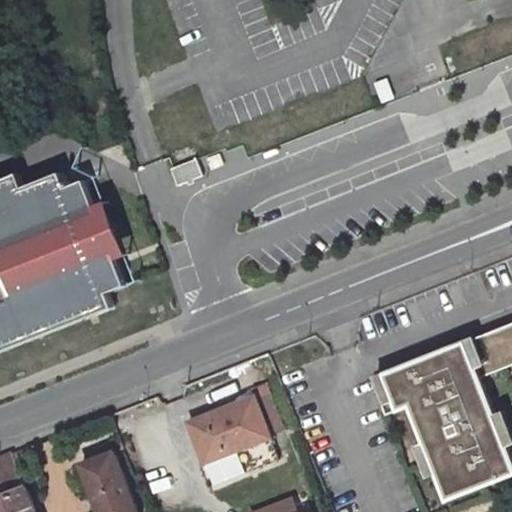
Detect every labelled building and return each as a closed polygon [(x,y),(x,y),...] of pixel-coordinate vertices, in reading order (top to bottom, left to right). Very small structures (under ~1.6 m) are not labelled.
[(385,103),(397,99),(390,79),(378,83),(385,103)] [(362,125),(378,119),(375,112),(359,118),(362,125)] [(204,176),(198,159),(173,169),(179,186),(204,176)] [(0,181),(19,174),(15,164),(0,169),(0,181)] [(220,180),(236,174),(233,167),(217,173),(220,180)] [(82,303),(126,286),(116,261),(94,206),(85,182),(69,188),(63,173),(25,188),(20,174),(19,174),(0,181),(0,347),(86,313),(82,303)] [(131,255),(109,201),(94,206),(116,261),(131,255)] [(0,353),(88,318),(86,313),(0,347),(0,353)] [(511,324),(433,356),(374,380),(387,415),(412,407),(428,444),(419,448),(431,477),(439,473),(450,501),(511,476),(511,452),(509,445),(511,444),(511,426),(507,412),(497,416),(482,377),(511,365),(511,324)] [(283,427),(269,390),(256,396),(270,432),(283,427)] [(270,432),(256,396),(191,421),(207,461),(200,464),(209,486),(280,458),(270,432)] [(150,511),(122,445),(80,462),(100,511),(150,511)] [(36,511),(15,454),(0,459),(0,511),(36,511)] [(299,511),(293,497),(255,511),(299,511)]
